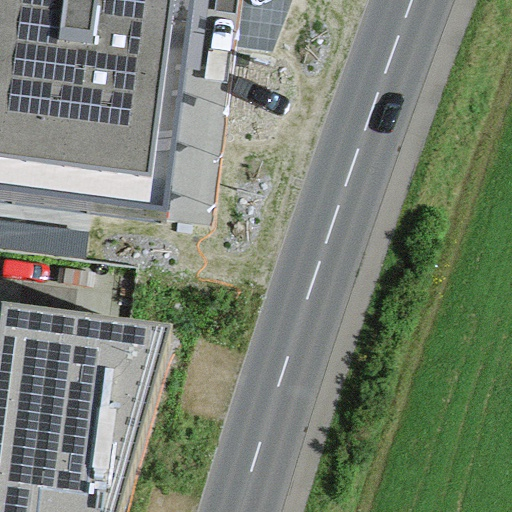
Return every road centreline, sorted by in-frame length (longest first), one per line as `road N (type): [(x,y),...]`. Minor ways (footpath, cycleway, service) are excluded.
road 1 (primary): [(240,511),(413,0)]
road 2 (track): [(369,511),(511,85)]
